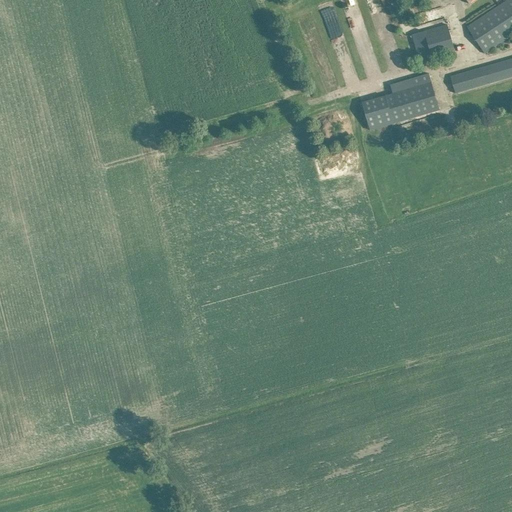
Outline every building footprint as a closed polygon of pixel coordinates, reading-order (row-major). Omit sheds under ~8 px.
[(511,0),(507,0),(467,27),(484,53),(511,35),(511,0)] [(440,5),(443,14),(450,12),(447,3),(440,5)] [(412,34),(420,64),(455,54),(447,25),(412,34)] [(359,61),(348,34),(338,38),(349,65),(359,61)] [(327,38),(316,41),(318,51),(330,48),(327,38)] [(378,40),(364,43),(366,55),(375,53),(376,58),(371,59),(371,63),(382,60),(378,40)] [(511,59),(451,77),(456,94),(511,77),(511,59)] [(362,102),(371,131),(440,110),(429,73),(391,85),(393,93),(362,102)]
